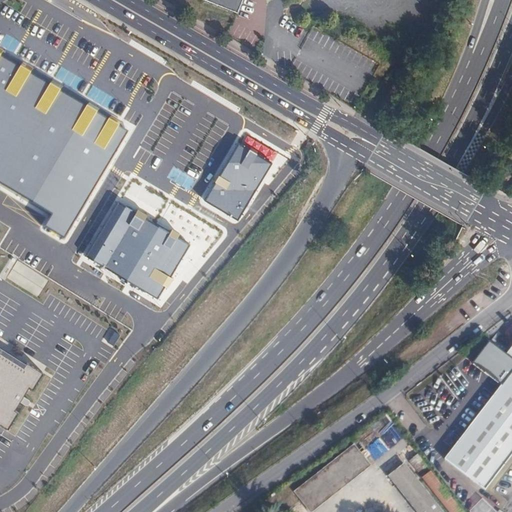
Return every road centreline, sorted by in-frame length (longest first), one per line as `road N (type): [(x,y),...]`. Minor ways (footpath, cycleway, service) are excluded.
road 1 (primary): [(140,511),(278,384),(366,286),(439,180),(511,33)]
road 2 (primary): [(455,109),(386,224),(325,303),(106,511)]
road 3 (primary): [(353,150),(279,271),(76,511)]
road 4 (primary): [(160,511),(355,367),(469,262)]
road 5 (secondary): [(97,0),(353,150)]
road 6 (secondary): [(379,140),(128,0)]
road 7 (secondary): [(353,150),(487,225)]
road 8 (secondary): [(492,204),(379,140)]
